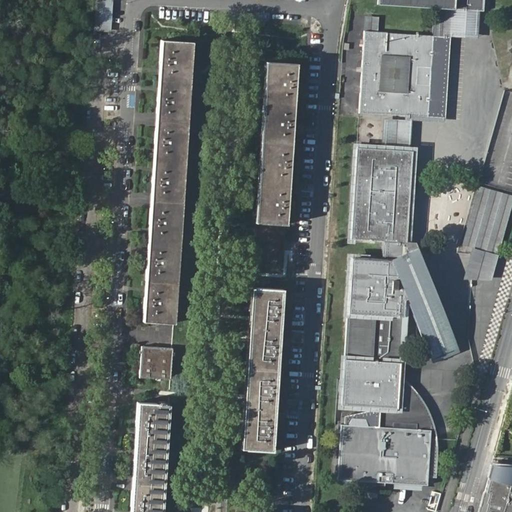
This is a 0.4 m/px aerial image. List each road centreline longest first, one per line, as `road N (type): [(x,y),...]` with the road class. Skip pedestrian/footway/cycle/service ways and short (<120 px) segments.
road 1 (residential): [(103,511),(130,37),(133,11),(146,0)]
road 2 (residential): [(300,511),(335,7)]
road 3 (residential): [(460,511),(504,355)]
road 4 (residential): [(179,0),(335,7)]
